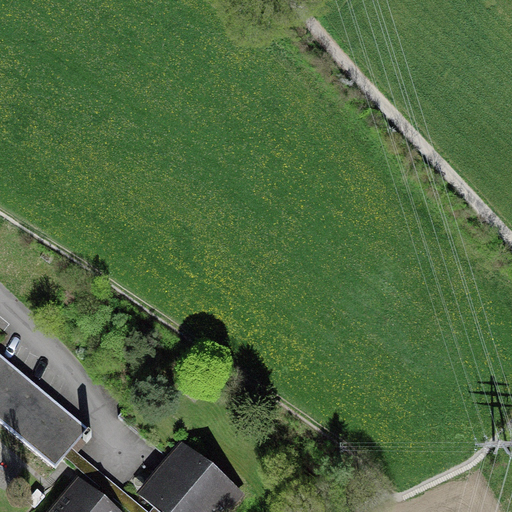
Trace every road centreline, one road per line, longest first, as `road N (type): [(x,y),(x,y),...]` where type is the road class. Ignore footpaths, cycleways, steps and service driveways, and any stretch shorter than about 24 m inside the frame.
road 1 (track): [(302,13),(511,240)]
road 2 (residential): [(0,302),(136,451)]
